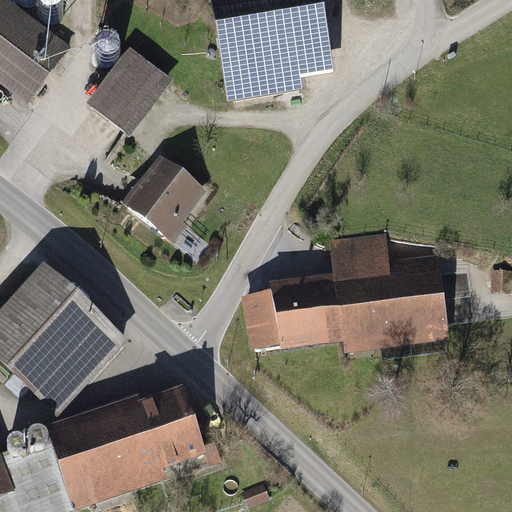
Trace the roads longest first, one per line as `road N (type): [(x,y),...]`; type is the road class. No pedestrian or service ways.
road 1 (residential): [(190,358),(325,126),(434,43)]
road 2 (tertiary): [(190,358),(0,193)]
road 3 (tertiary): [(351,511),(190,358)]
road 4 (unknown): [(32,418),(118,392),(190,358)]
